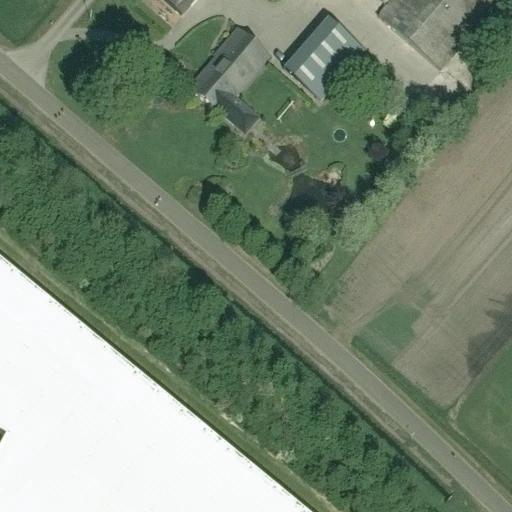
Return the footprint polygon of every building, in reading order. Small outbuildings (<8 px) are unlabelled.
[(158,0),(182,21),(200,0),(158,0)] [(439,73),(502,0),(394,0),(378,20),(439,73)] [(284,73),(320,105),(365,54),(329,22),(284,73)] [(216,60),(189,91),(220,117),(221,116),(245,137),(258,122),(234,101),(270,59),(238,31),(214,58),(216,60)] [(297,511),(0,266),(0,442),(3,444),(0,450),(0,511),(297,511)]
